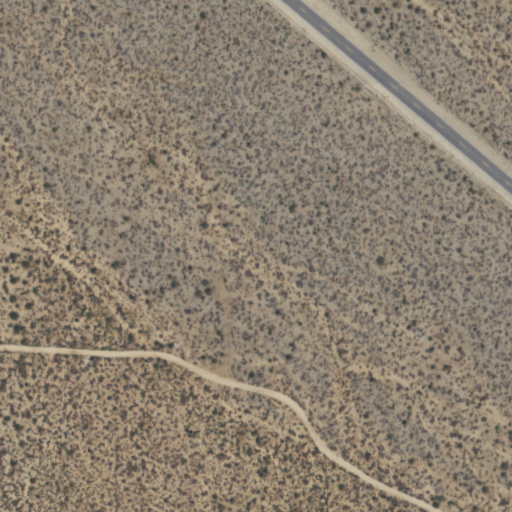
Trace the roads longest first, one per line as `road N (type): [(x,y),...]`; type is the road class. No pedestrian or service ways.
road 1 (track): [(0,351),(161,355),(210,380),(281,396),(305,416),(330,457),(432,511)]
road 2 (secondary): [(511,189),(286,0)]
